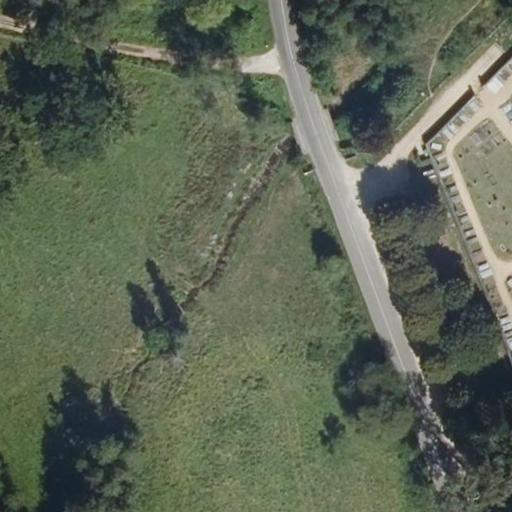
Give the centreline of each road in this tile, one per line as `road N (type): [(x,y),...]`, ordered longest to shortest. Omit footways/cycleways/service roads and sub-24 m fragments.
road 1 (secondary): [(281,0),(291,59),(457,511)]
road 2 (track): [(0,22),(195,57),(291,59)]
